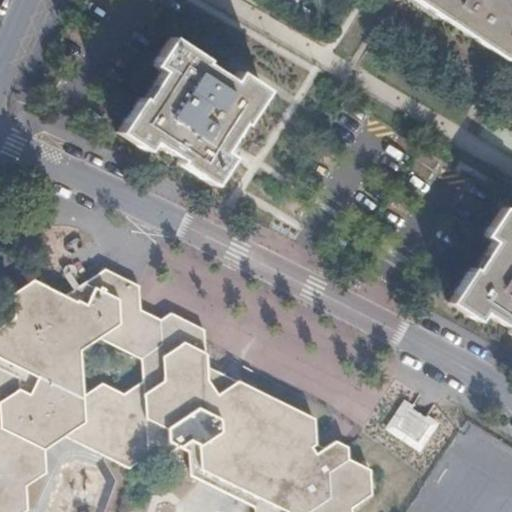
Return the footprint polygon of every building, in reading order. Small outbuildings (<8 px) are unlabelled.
[(511,0),(418,0),(492,48),(504,56),(511,43),(511,0)] [(167,34),(149,61),(156,66),(142,89),(140,88),(114,130),(142,148),(148,139),(176,158),(175,160),(209,181),(225,153),(218,149),(232,125),(235,127),(259,87),(232,69),(227,76),(202,60),(203,58),(167,34)] [(511,212),(500,204),(480,234),(486,238),(470,264),(468,264),(445,300),(474,320),(481,310),(508,329),(508,330),(511,333),(511,212)] [(22,511),(20,491),(40,479),(38,456),(59,443),(123,473),(143,458),(154,464),(172,450),(182,456),(184,479),(249,511),(340,511),(361,499),(359,475),(338,467),(335,452),(324,448),(313,457),(302,451),(302,426),(194,380),(188,343),(153,327),(141,336),(119,325),(117,303),(82,287),(44,315),(6,299),(0,303),(0,511),(22,511)] [(417,442),(427,424),(403,411),(393,428),(417,442)]
